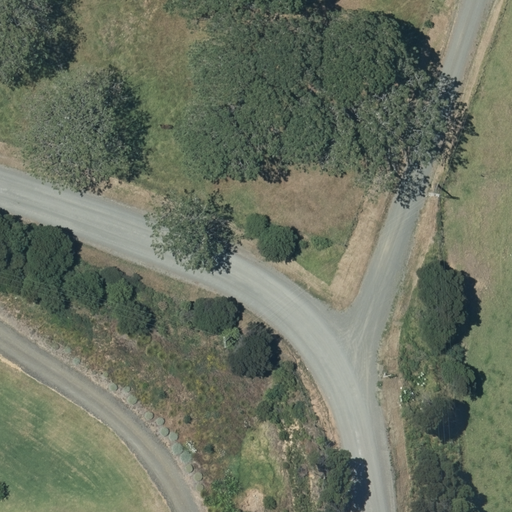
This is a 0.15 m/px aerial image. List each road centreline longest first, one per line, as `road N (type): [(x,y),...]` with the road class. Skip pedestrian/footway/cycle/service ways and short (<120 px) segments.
road 1 (residential): [(331,356),(374,310),(480,0)]
road 2 (residential): [(0,188),(246,278),(299,317),(331,356)]
road 3 (unclassified): [(331,356),(352,400),(369,511)]
